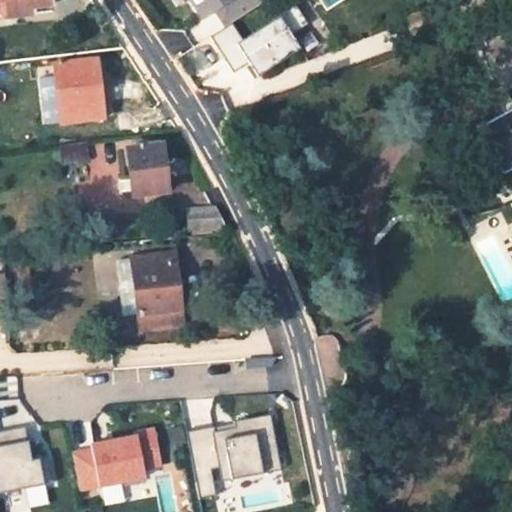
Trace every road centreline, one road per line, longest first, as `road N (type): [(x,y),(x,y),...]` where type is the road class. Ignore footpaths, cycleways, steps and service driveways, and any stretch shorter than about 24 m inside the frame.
road 1 (tertiary): [(296,369),(283,310),(154,62),(109,0)]
road 2 (residential): [(41,393),(296,369)]
road 3 (tertiary): [(326,511),(296,369)]
